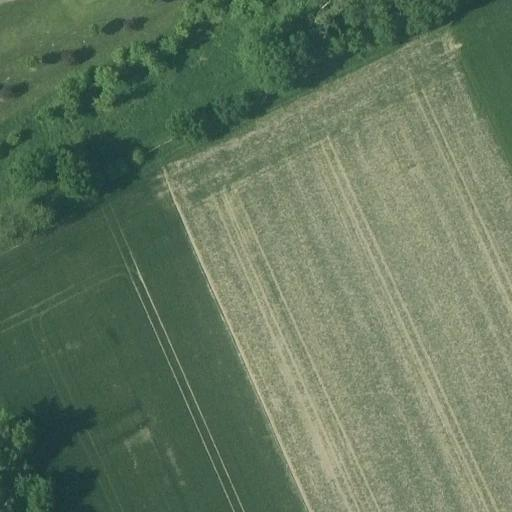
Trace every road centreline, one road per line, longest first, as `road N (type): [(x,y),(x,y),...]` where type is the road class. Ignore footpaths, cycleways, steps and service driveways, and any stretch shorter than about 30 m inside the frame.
road 1 (track): [(0,262),(502,0)]
road 2 (track): [(0,246),(460,0)]
